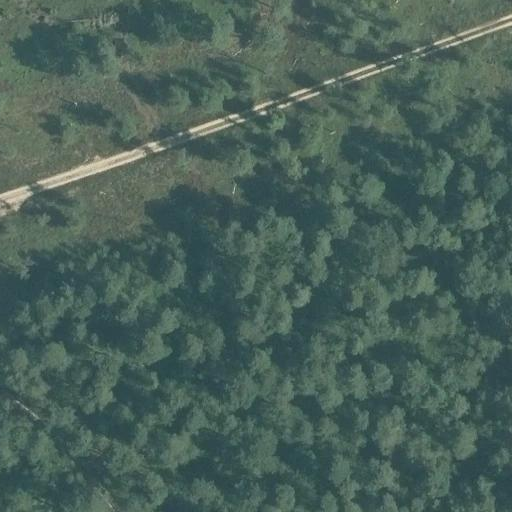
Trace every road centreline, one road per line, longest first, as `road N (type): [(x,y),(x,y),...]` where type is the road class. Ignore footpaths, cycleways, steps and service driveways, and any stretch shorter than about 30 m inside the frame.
road 1 (track): [(511,12),(0,193)]
road 2 (track): [(109,511),(0,403)]
